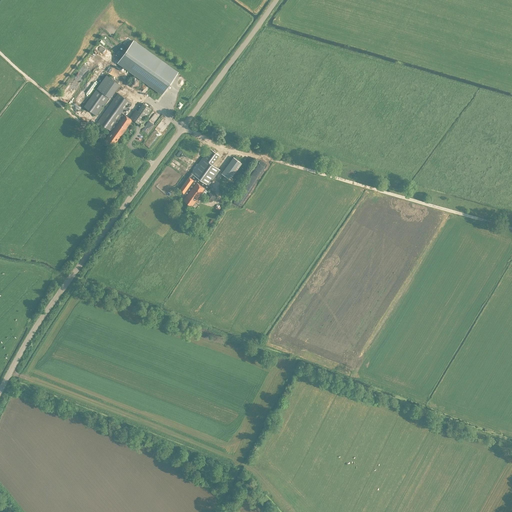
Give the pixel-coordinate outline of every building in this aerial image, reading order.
[(118,61),(162,92),(177,71),(133,40),(118,61)] [(98,68),(85,85),(90,89),(103,72),(98,68)] [(84,105),(96,114),(109,95),(108,95),(117,81),(106,74),(84,105)] [(132,85),(140,82),(138,76),(130,80),(132,85)] [(136,108),(130,117),(122,112),(130,101),(118,92),(97,120),(111,130),(105,138),(113,144),(132,118),(140,123),(151,108),(143,102),(138,110),(136,108)] [(151,143),(152,142),(154,143),(156,138),(149,134),(146,141),(151,143)] [(209,147),(178,189),(186,194),(183,199),(192,205),(195,200),(198,203),(211,185),(209,184),(219,169),(212,163),(218,154),(209,147)] [(241,162),(233,156),(221,172),(230,178),(241,162)] [(237,197),(244,194),(242,187),(240,188),(242,191),(236,193),(237,196),(233,198),(235,204),(239,202),(237,197)]
